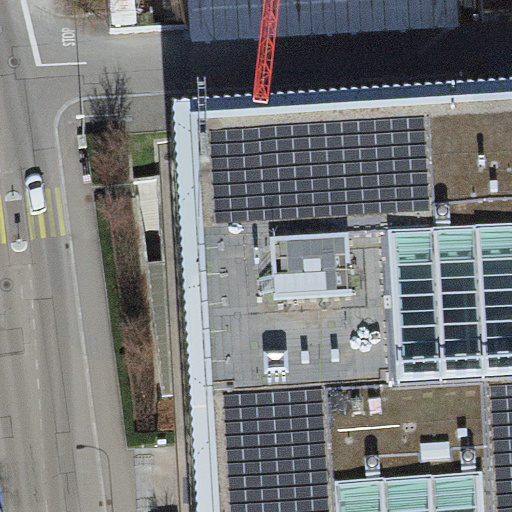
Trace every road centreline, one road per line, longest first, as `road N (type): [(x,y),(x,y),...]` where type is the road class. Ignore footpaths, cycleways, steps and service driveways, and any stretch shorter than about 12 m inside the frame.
road 1 (residential): [(0,71),(511,36)]
road 2 (primary): [(50,511),(0,118)]
